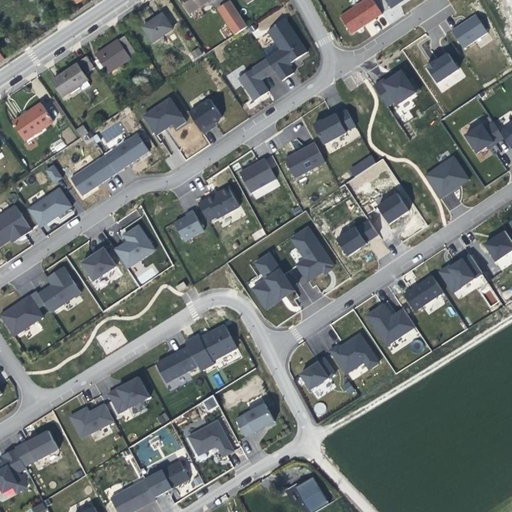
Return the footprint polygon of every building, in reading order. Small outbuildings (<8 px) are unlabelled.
[(185,0),(199,19),(222,3),(219,0),(185,0)] [(405,0),(386,0),(392,9),(405,0)] [(387,18),(375,1),(345,21),(357,39),(372,28),(387,18)] [(254,32),(236,6),(224,15),(241,41),(252,34),(254,32)] [(178,34),(168,19),(154,28),(148,32),(159,48),(178,34)] [(494,37),(481,20),(466,31),(458,36),(470,54),(494,37)] [(286,54),(271,64),(279,76),(286,86),(299,78),(293,69),(312,57),(290,24),(273,35),(286,54)] [(143,60),(131,43),(113,55),(102,62),(114,80),(143,60)] [(198,47),(189,53),(194,60),(203,54),(198,47)] [(206,55),(194,63),(199,69),(211,61),(206,55)] [(464,74),(453,60),(449,63),(442,68),(440,66),(432,72),(442,90),(464,74)] [(99,72),(91,61),(83,66),(91,78),(99,72)] [(271,64),(243,83),(259,106),(274,96),(267,84),(279,76),(271,64)] [(93,87),(83,72),(66,82),(58,88),(68,103),(93,87)] [(392,82),(379,91),(392,111),(400,107),(403,110),(424,96),(416,84),(414,86),(407,76),(398,81),(397,79),(392,82)] [(175,103),(149,120),(161,139),(177,128),(181,133),(191,126),(175,103)] [(228,122),(216,104),(194,118),(208,139),(221,130),(219,127),(228,122)] [(58,127),(48,110),(30,121),(19,128),(30,146),(58,127)] [(361,132),(352,114),(338,122),(318,132),(329,154),(353,140),(352,137),(361,132)] [(505,138),(499,128),(490,133),(487,131),(471,141),(483,158),(492,153),(494,155),(509,143),(505,138)] [(88,132),(81,137),(85,145),(94,139),(88,132)] [(140,136),(108,157),(120,176),(152,153),(140,136)] [(61,138),(49,145),(53,153),(65,146),(61,138)] [(331,168),(320,148),(305,156),(290,164),(300,184),(331,168)] [(349,168),(354,176),(376,163),(371,154),(349,168)] [(120,176),(108,157),(74,181),(86,199),(120,176)] [(473,186),(458,162),(430,181),(446,205),(473,186)] [(281,185),(269,163),(259,170),(245,178),(257,199),(281,185)] [(45,170),(54,183),(63,177),(54,164),(45,170)] [(63,191),(31,213),(44,231),(76,209),(63,191)] [(245,213),(233,192),(212,203),(203,208),(215,230),(245,213)] [(402,199),(382,213),(393,229),(412,217),(402,199)] [(19,209),(0,221),(0,250),(1,252),(16,242),(18,246),(36,234),(19,209)] [(210,237),(198,214),(189,219),(191,223),(186,226),(179,229),(188,248),(210,237)] [(382,240),(373,226),(362,235),(360,233),(342,246),(354,263),(372,250),(370,248),(382,240)] [(159,254),(142,228),(136,232),(124,240),(129,246),(118,253),(132,272),(159,254)] [(338,270),(313,233),(297,244),(310,264),(302,270),(313,286),(338,270)] [(511,259),(511,241),(509,237),(489,250),(501,267),(511,259)] [(119,272),(107,251),(94,260),(84,267),(97,286),(119,272)] [(274,259),(261,268),(272,284),(258,293),(271,314),(299,296),(274,259)] [(474,261),(461,270),(459,267),(445,277),(459,298),(487,279),(474,261)] [(152,263),(135,275),(141,284),(159,272),(152,263)] [(84,298),(66,269),(48,282),(54,290),(46,294),(42,297),(55,316),(84,298)] [(437,281),(409,299),(420,317),(447,298),(437,281)] [(47,321),(33,299),(20,307),(4,319),(17,340),(47,321)] [(387,310),(371,322),(391,350),(418,332),(408,315),(396,323),(387,310)] [(189,347),(192,352),(202,371),(204,376),(218,368),(216,366),(241,353),(228,330),(211,339),(204,343),(202,339),(189,347)] [(342,351),(333,357),(349,380),(368,367),(373,374),(382,367),(364,340),(344,353),(342,351)] [(175,360),(160,368),(170,387),(202,371),(192,352),(175,360)] [(329,364),(305,379),(315,394),(338,379),(329,364)] [(350,382),(343,385),(347,394),(354,391),(350,382)] [(111,400),(122,420),(153,404),(142,383),(132,389),(111,400)] [(207,410),(218,405),(213,395),(202,400),(207,410)] [(91,412),(72,422),(84,445),(118,427),(108,409),(99,413),(93,417),(91,412)] [(278,427),(269,409),(240,425),(249,443),(278,427)] [(165,413),(157,417),(161,424),(169,420),(165,413)] [(239,456),(220,425),(191,442),(202,463),(217,455),(220,453),(226,463),(239,456)] [(38,443),(18,452),(28,472),(63,457),(52,435),(38,443)] [(0,466),(0,487),(6,500),(18,494),(20,498),(31,493),(23,477),(28,472),(18,452),(3,461),(5,464),(0,466)] [(193,484),(182,466),(148,484),(157,503),(177,493),(193,484)] [(317,511),(328,505),(313,478),(295,489),(298,495),(308,511),(317,511)] [(147,511),(158,504),(157,503),(148,484),(112,502),(117,511),(147,511)] [(33,511),(38,511),(45,509),(42,503),(32,508),(33,511)]
